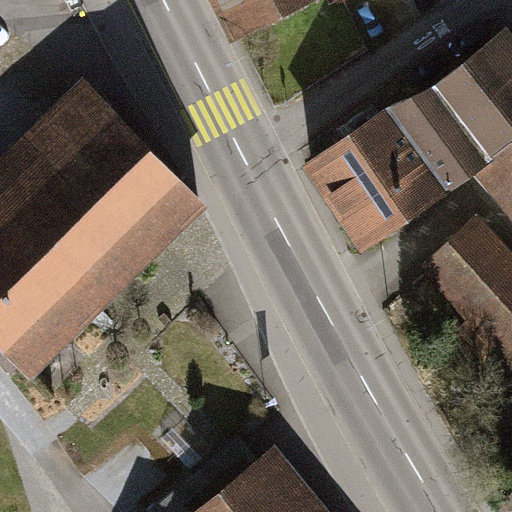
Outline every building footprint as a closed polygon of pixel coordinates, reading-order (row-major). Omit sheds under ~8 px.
[(234,0),(249,26),(296,0),(234,0)] [(511,28),(511,27),(422,90),(482,175),(511,216),(511,28)] [(81,88),(0,168),(0,345),(31,376),(200,208),(81,88)] [(422,90),(320,149),(382,242),(482,175),(422,90)] [(511,252),(478,214),(422,264),(511,364),(511,252)] [(321,511),(269,451),(198,511),(321,511)]
